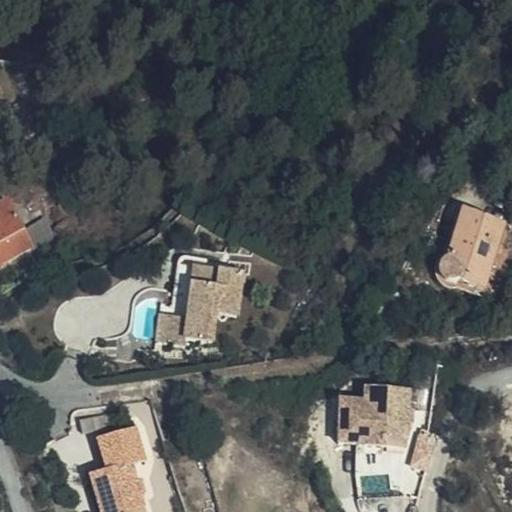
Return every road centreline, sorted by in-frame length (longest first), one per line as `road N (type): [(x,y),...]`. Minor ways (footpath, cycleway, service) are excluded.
road 1 (residential): [(511,383),(473,410),(440,458),(428,511)]
road 2 (unknown): [(11,364),(40,511)]
road 3 (residential): [(0,355),(30,379),(140,378)]
